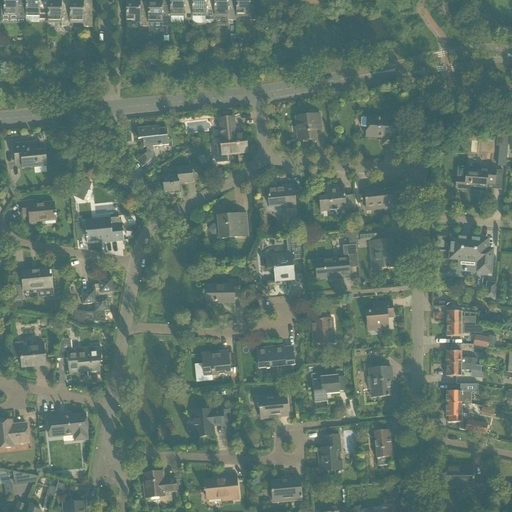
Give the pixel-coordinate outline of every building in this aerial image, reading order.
[(4,6),(4,15),(16,15),(16,20),(25,20),(26,20),(26,15),(26,0),(3,0),(4,5),(4,6)] [(48,2),(48,0),(26,0),(26,15),(39,15),(39,20),(48,20),(48,2)] [(70,27),(70,23),(70,3),(70,0),(63,0),(64,2),(48,2),(48,20),(48,22),(61,22),(61,27),(70,27)] [(92,27),(92,0),(86,0),(86,3),(70,3),(70,23),(83,23),(83,27),(92,27)] [(126,22),(126,23),(136,23),(137,23),(139,23),(139,27),(149,27),(149,23),(149,2),(148,0),(142,0),(142,2),(126,2),(126,22)] [(164,0),(164,3),(149,2),(149,23),(161,23),(161,27),(166,27),(166,33),(170,33),(170,27),(171,27),(171,17),(170,0),(164,0)] [(192,21),(192,17),(192,0),(170,0),(171,17),(183,17),(183,21),(188,21),(192,21)] [(214,21),(214,17),(214,0),(192,0),(192,17),(205,17),(205,20),(214,21)] [(236,0),(214,0),(214,17),(227,17),(227,21),(236,21),(236,17),(236,0)] [(258,21),(258,0),(236,0),(236,17),(249,17),(249,21),(255,21),(258,21)] [(298,142),(316,140),(315,131),(321,130),(320,115),(295,117),(298,142)] [(221,146),(215,146),(217,162),(226,161),(225,155),(247,153),(245,134),(235,135),(233,118),(219,120),(220,130),(221,137),(220,137),(221,146)] [(394,139),(395,121),(384,120),(384,119),(362,118),(361,119),(360,126),(362,128),(366,128),(366,137),(383,138),(382,145),(393,146),(393,139),(394,139)] [(146,153),(136,161),(142,168),(150,161),(154,158),(153,146),(168,145),(167,128),(158,129),(158,126),(137,128),(138,140),(142,139),(143,148),(146,147),(146,153)] [(44,142),(14,145),(15,162),(22,161),(23,169),(46,167),(44,142)] [(505,168),(507,147),(499,147),(497,167),(505,168)] [(197,158),(201,165),(207,162),(203,155),(197,158)] [(163,193),(179,191),(179,184),(193,183),(191,167),(177,169),(178,176),(162,177),(163,193)] [(456,177),(455,189),(465,189),(485,191),(486,185),(494,185),(495,176),(496,170),(481,169),(480,173),(476,172),(466,171),(466,178),(456,177)] [(83,180),(75,197),(83,201),(91,183),(83,180)] [(319,199),(320,209),(320,212),(339,210),(340,217),(348,216),(348,215),(356,214),(354,195),(345,196),(344,185),(325,187),(326,198),(319,199)] [(296,215),(294,196),(293,186),(267,188),(269,208),(285,206),(286,216),(296,215)] [(365,195),(357,196),(358,204),(366,203),(366,208),(384,206),(385,214),(387,213),(397,212),(394,188),(364,192),(365,195)] [(35,202),(21,203),(22,213),(23,218),(29,217),(29,226),(32,226),(37,225),(36,222),(55,220),(54,203),(35,205),(35,202)] [(228,235),(228,239),(243,237),(243,231),(247,231),(246,214),(237,215),(237,216),(232,217),(232,215),(217,217),(218,224),(214,225),(212,226),(210,228),(210,230),(211,233),(213,235),(215,235),(219,235),(219,236),(220,236),(228,235)] [(96,220),(85,222),(86,229),(87,235),(87,236),(86,236),(86,239),(87,239),(87,241),(98,240),(105,240),(105,242),(123,240),(121,225),(110,226),(110,222),(109,222),(96,223),(96,220)] [(359,231),(355,231),(356,241),(360,241),(376,239),(375,229),(359,231)] [(290,256),(265,258),(265,259),(266,269),(266,270),(273,270),(275,281),(275,283),(295,281),(294,275),(293,265),(293,262),(302,261),(299,239),(299,237),(288,238),(288,240),(290,256)] [(466,272),(476,272),(490,274),(492,250),(487,249),(488,239),(469,238),(469,239),(464,239),(464,238),(451,237),(449,259),(459,260),(458,271),(464,272),(466,272)] [(373,270),(394,268),(392,240),(370,242),(373,270)] [(337,259),(315,261),(316,270),(317,280),(326,279),(326,280),(332,280),(350,278),(349,268),(358,267),(356,245),(343,247),(344,255),(336,256),(337,259)] [(14,301),(23,300),(22,291),(53,288),(51,279),(51,269),(21,271),(22,281),(23,285),(13,287),(14,301)] [(65,317),(64,321),(93,326),(106,328),(105,323),(104,313),(104,312),(109,311),(108,298),(111,297),(110,293),(114,292),(112,279),(98,280),(99,286),(95,287),(95,290),(81,291),(82,301),(83,305),(95,303),(96,312),(95,312),(94,312),(87,313),(84,312),(75,311),(74,314),(74,317),(73,318),(65,317)] [(206,307),(217,307),(217,303),(234,303),(234,297),(241,297),(241,287),(240,280),(230,281),(230,286),(206,286),(206,307)] [(494,298),(495,284),(487,283),(486,297),(494,298)] [(367,328),(378,327),(388,326),(387,318),(393,317),(392,302),(379,303),(379,306),(373,306),(374,312),(366,312),(367,328)] [(325,320),(325,319),(324,309),(308,310),(310,328),(312,327),(314,345),(317,345),(317,346),(320,346),(320,345),(326,344),(326,349),(328,350),(335,350),(337,348),(336,343),(334,343),(332,319),(325,320)] [(446,312),(446,324),(475,324),(475,317),(461,317),(461,312),(456,312),(446,312)] [(446,324),(446,337),(456,337),(461,337),(461,334),(482,334),(482,327),(475,326),(475,325),(475,324),(446,324)] [(493,349),(496,337),(489,336),(488,339),(475,336),(473,345),(493,349)] [(71,350),(70,341),(62,339),(57,360),(67,359),(69,376),(83,374),(83,373),(99,371),(98,363),(102,362),(100,348),(71,350)] [(19,345),(10,346),(12,359),(21,358),(21,368),(35,367),(35,364),(45,363),(45,366),(46,366),(43,343),(37,343),(37,347),(30,348),(20,349),(19,345)] [(294,374),(292,356),(291,346),(257,350),(259,368),(284,365),(285,370),(285,375),(294,374)] [(228,352),(201,354),(203,373),(212,372),(212,376),(224,375),(230,374),(237,373),(237,368),(229,369),(229,362),(228,352)] [(471,365),(471,359),(461,359),(461,352),(456,352),(451,352),(446,352),(446,364),(471,365)] [(480,372),(481,367),(476,366),(471,365),(446,364),(446,377),(456,377),(461,377),(461,371),(473,371),(480,372)] [(394,396),(391,367),(369,369),(370,378),(367,378),(368,390),(371,389),(372,398),(394,396)] [(338,377),(338,376),(320,377),(320,379),(312,380),(313,393),(314,403),(327,402),(326,395),(339,394),(339,392),(346,391),(344,377),(338,377)] [(446,392),(446,404),(464,404),(470,404),(470,398),(470,392),(478,392),(478,385),(460,385),(460,392),(456,392),(446,392)] [(261,419),(288,417),(287,407),(286,396),(259,398),(261,419)] [(446,404),(446,417),(448,417),(448,423),(459,423),(459,430),(485,435),(487,424),(468,420),(468,404),(464,404),(446,404)] [(481,412),(481,414),(493,416),(493,414),(494,411),(494,410),(482,407),(481,412)] [(212,427),(223,426),(222,410),(211,411),(211,410),(193,412),(195,438),(213,436),(212,427)] [(87,434),(85,415),(69,416),(69,415),(47,417),(50,437),(74,435),(75,441),(87,440),(86,434),(87,434)] [(12,426),(11,421),(0,422),(0,448),(14,447),(14,444),(28,443),(26,424),(12,426)] [(391,430),(374,432),(375,442),(377,459),(387,458),(394,457),(391,430)] [(326,449),(318,450),(320,472),(327,472),(328,477),(335,477),(335,471),(338,471),(343,470),(342,461),(337,461),(336,453),(340,452),(340,445),(339,435),(325,437),(326,449)] [(481,488),(481,478),(473,478),(473,467),(445,467),(445,487),(472,487),(472,492),(481,492),(481,488)] [(163,481),(162,472),(143,474),(145,499),(164,497),(164,493),(176,491),(175,480),(163,481)] [(238,500),(236,485),(235,475),(220,477),(220,480),(204,481),(205,492),(206,492),(207,500),(223,499),(224,502),(238,500)] [(286,481),(270,482),(271,492),(272,501),(272,504),(302,501),(301,498),(300,487),(300,477),(286,478),(286,481)] [(13,493),(10,480),(3,482),(6,494),(13,493)] [(44,503),(42,509),(49,511),(51,505),(56,488),(49,486),(44,503)] [(24,511),(27,506),(18,502),(15,511),(14,511),(24,511)] [(85,511),(85,502),(63,503),(63,511),(85,511)]
